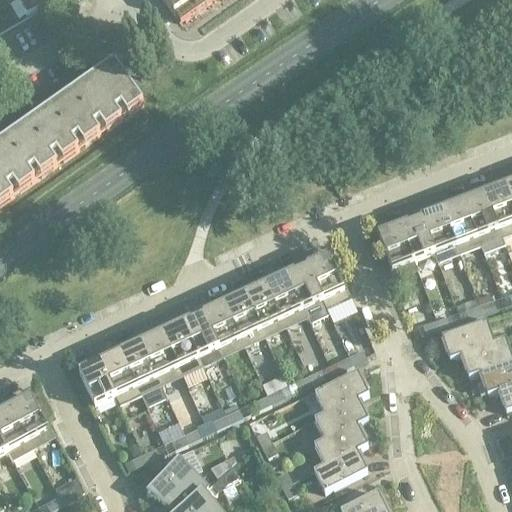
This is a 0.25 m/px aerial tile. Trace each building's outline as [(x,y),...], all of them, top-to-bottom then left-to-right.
[(58,2),(56,0),(19,0),(17,1),(27,20),(58,2)] [(161,0),(181,28),(198,15),(187,0),(161,0)] [(215,3),(212,0),(187,0),(198,15),(215,3)] [(112,62),(89,77),(0,140),(0,208),(144,107),(115,66),(112,62)] [(511,202),(507,190),(486,198),(502,240),(511,236),(511,202)] [(502,240),(486,198),(464,207),(481,249),(502,240)] [(481,249),(464,207),(443,215),(459,257),(481,249)] [(459,257),(443,215),(422,223),(435,258),(438,265),(459,257)] [(435,258),(422,223),(401,231),(415,266),(435,258)] [(415,266),(401,231),(378,240),(395,282),(417,273),(415,266)] [(348,301),(329,261),(308,271),(323,305),(326,312),(348,301)] [(323,305),(308,271),(287,280),(303,314),(323,305)] [(303,314),(287,280),(266,290),(285,331),(306,321),(303,314)] [(285,331),(266,290),(246,300),(265,340),(285,331)] [(265,340),(246,300),(225,309),(244,350),(265,340)] [(494,306),(480,310),(483,319),(497,315),(494,306)] [(244,350),(225,309),(204,319),(219,353),(223,360),(244,350)] [(483,319),(480,310),(466,315),(470,324),(483,319)] [(219,353),(204,319),(183,329),(199,362),(219,353)] [(451,320),(437,325),(441,334),(454,330),(451,320)] [(441,334),(437,325),(424,330),(427,339),(441,334)] [(495,347),(487,326),(442,341),(450,364),(461,360),(495,348),(495,347)] [(199,362),(183,329),(163,338),(182,379),(203,369),(199,362)] [(182,379),(163,338),(142,348),(161,388),(182,379)] [(511,360),(506,343),(495,347),(495,348),(461,360),(469,382),(480,378),(480,377),(511,366),(511,360)] [(161,388),(142,348),(121,357),(140,398),(161,388)] [(362,356),(350,362),(354,371),(367,364),(362,356)] [(140,398),(121,357),(101,367),(116,401),(119,408),(140,398)] [(354,371),(350,362),(337,369),(341,377),(354,371)] [(511,366),(480,377),(480,378),(488,400),(499,396),(499,395),(511,390),(511,366)] [(116,401),(101,367),(79,377),(95,411),(116,401)] [(322,375),(309,382),(313,390),(326,384),(322,375)] [(369,399),(358,377),(315,399),(326,419),(326,420),(358,403),(359,404),(369,399)] [(313,390),(309,382),(296,388),(300,397),(313,390)] [(511,390),(499,395),(499,396),(506,417),(511,415),(511,390)] [(281,395),(268,401),(272,410),(285,404),(281,395)] [(53,440),(31,401),(10,412),(32,452),(53,440)] [(272,410),(268,401),(255,407),(259,416),(272,410)] [(326,420),(326,419),(315,424),(325,445),(326,445),(358,429),(358,430),(369,424),(359,404),(358,403),(326,420)] [(32,452),(10,412),(0,418),(0,441),(8,456),(12,463),(32,452)] [(240,415),(227,421),(231,430),(244,424),(240,415)] [(231,430),(227,421),(214,427),(218,436),(231,430)] [(326,445),(325,445),(315,450),(325,470),(325,471),(357,455),(358,456),(369,450),(358,430),(358,429),(326,445)] [(198,434),(185,441),(189,449),(202,443),(198,434)] [(267,434),(256,440),(262,451),(272,446),(267,434)] [(0,460),(8,456),(0,441),(0,460)] [(189,449),(185,441),(172,447),(176,455),(189,449)] [(278,457),(272,446),(262,451),(268,462),(278,457)] [(156,454),(143,460),(147,469),(160,463),(156,454)] [(325,471),(325,470),(314,476),(325,498),(327,497),(331,503),(346,496),(342,489),(368,476),(358,456),(357,455),(325,471)] [(147,469),(143,460),(130,466),(134,475),(147,469)] [(148,498),(174,511),(184,511),(203,495),(204,496),(208,492),(180,464),(148,498)] [(224,468),(219,467),(209,472),(216,482),(227,472),(224,468)] [(231,473),(212,489),(218,495),(240,484),(231,473)] [(287,475),(277,480),(283,492),(293,487),(287,475)] [(299,498),(293,487),(283,492),(288,503),(299,498)] [(281,503),(275,492),(266,497),(271,508),(281,503)] [(72,494),(59,501),(64,510),(76,503),(72,494)] [(184,511),(218,511),(204,496),(203,495),(184,511)] [(348,511),(386,511),(379,497),(348,511)] [(59,511),(64,510),(59,501),(47,508),(48,511),(59,511)]
